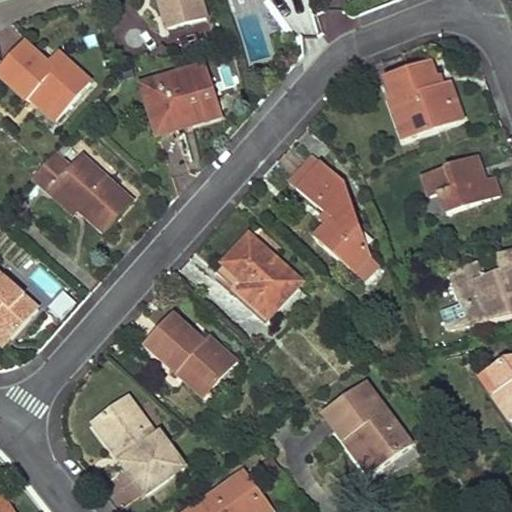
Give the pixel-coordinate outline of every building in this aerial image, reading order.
[(199,0),(159,0),(169,30),(205,20),(199,0)] [(348,11),(328,11),(327,0),(315,0),(315,33),(347,34),(348,11)] [(25,47),(0,74),(0,79),(29,106),(31,103),(38,95),(64,117),(92,87),(58,58),(49,67),(25,47)] [(206,68),(143,88),(159,139),(194,128),(192,121),(221,111),(206,68)] [(433,68),(410,76),(412,82),(389,91),(395,105),(391,106),(405,143),(463,122),(451,89),(441,92),(433,68)] [(410,76),(387,84),(389,91),(412,82),(410,76)] [(38,95),(31,103),(57,126),(64,117),(38,95)] [(221,111),(192,121),(194,128),(223,119),(221,111)] [(46,169),(35,181),(50,196),(56,188),(83,211),(80,215),(105,236),(133,204),(81,159),(71,170),(56,157),(46,169)] [(314,158),(290,185),(334,224),(316,243),(351,273),(368,252),(354,239),(360,232),(349,221),(354,214),(342,181),(314,158)] [(476,160),(423,179),(431,200),(441,197),(448,217),(499,199),(493,181),(482,185),(477,173),(480,172),(476,160)] [(56,188),(50,196),(77,219),(80,215),(83,211),(56,188)] [(251,239),(219,275),(271,322),(303,286),(251,239)] [(368,252),(351,273),(357,279),(372,262),(368,252)] [(511,253),(495,259),(500,273),(511,269),(511,253)] [(481,265),(451,275),(457,292),(465,289),(470,304),(462,307),(470,328),(511,319),(511,269),(500,273),(501,275),(487,280),(481,265)] [(0,278),(0,331),(13,342),(39,313),(0,278)] [(465,289),(457,292),(462,307),(470,304),(465,289)] [(174,318),(145,350),(179,379),(188,369),(215,394),(239,366),(210,340),(205,345),(174,318)] [(0,331),(0,343),(7,350),(13,342),(0,331)] [(511,363),(505,365),(490,377),(502,393),(494,400),(508,418),(511,415),(511,363)] [(188,369),(179,379),(207,402),(215,394),(188,369)] [(490,377),(481,383),(494,400),(502,393),(490,377)] [(366,385),(325,416),(346,444),(356,437),(381,471),(412,448),(366,385)] [(158,439),(129,401),(98,424),(122,455),(124,454),(129,461),(123,465),(148,497),(185,469),(161,437),(158,439)] [(98,424),(95,427),(123,465),(129,461),(124,454),(122,455),(98,424)] [(356,437),(346,444),(371,479),(381,471),(356,437)] [(273,460),(267,464),(276,477),(282,472),(273,460)] [(245,475),(195,511),(263,511),(265,510),(254,496),(259,492),(245,475)] [(273,511),(259,492),(254,496),(265,510),(263,511),(273,511)] [(0,511),(11,511),(0,494),(0,511)]
